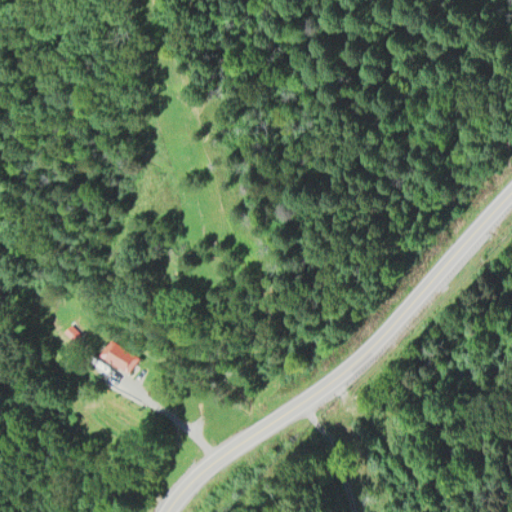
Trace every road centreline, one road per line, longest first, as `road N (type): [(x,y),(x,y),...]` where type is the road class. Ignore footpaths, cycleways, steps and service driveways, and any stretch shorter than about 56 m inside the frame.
road 1 (track): [(248,440),(259,272),(239,248),(169,236),(138,202),(155,94),(155,0)]
road 2 (primary): [(177,511),(207,467),(360,359),(511,199)]
road 3 (track): [(303,403),(332,445),(354,511)]
